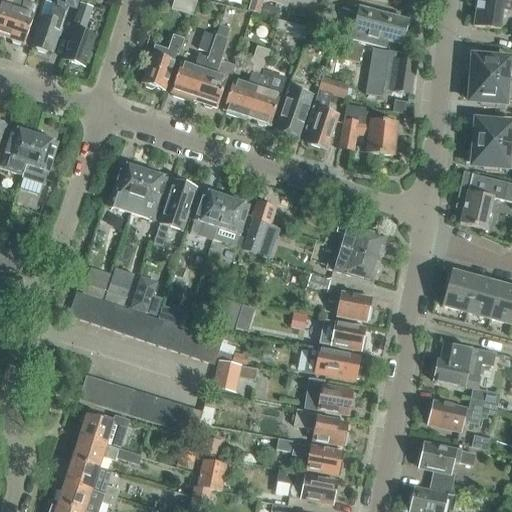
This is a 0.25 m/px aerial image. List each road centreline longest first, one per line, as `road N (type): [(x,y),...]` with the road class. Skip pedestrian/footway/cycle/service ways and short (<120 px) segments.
road 1 (unclassified): [(430,217),(97,119)]
road 2 (residential): [(7,423),(97,119)]
road 3 (unclassified): [(376,511),(427,237)]
road 4 (unclassified): [(430,217),(453,0)]
road 5 (residential): [(97,119),(132,0)]
